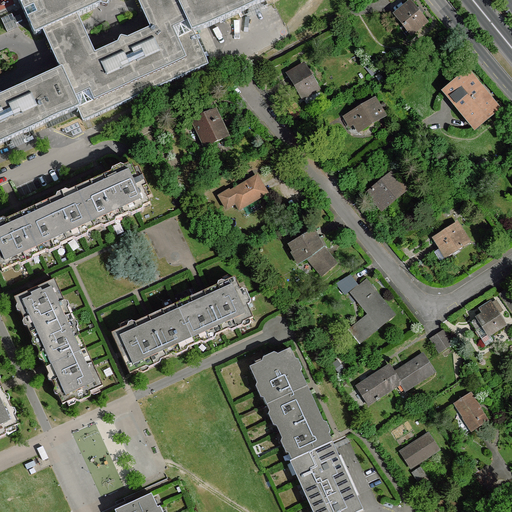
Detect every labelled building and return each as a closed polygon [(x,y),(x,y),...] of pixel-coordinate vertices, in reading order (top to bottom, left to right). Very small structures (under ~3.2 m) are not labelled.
[(60,73),(0,99),(0,147),(79,112),(85,125),(208,68),(195,36),(276,0),(134,0),(145,21),(150,34),(96,59),(89,44),(78,19),(43,36),(54,59),(60,73)] [(19,0),(17,1),(34,39),(43,36),(78,19),(120,0),(19,0)] [(411,3),(396,16),(405,28),(407,26),(414,34),(427,22),(411,3)] [(304,65),(289,74),(304,98),(319,89),(304,65)] [(461,110),(483,92),(468,73),(445,92),(461,110)] [(483,92),(461,110),(476,129),(499,110),(483,92)] [(375,100),(350,115),(355,124),(359,131),(385,117),(375,100)] [(216,111),(194,121),(207,147),(228,136),(216,111)] [(399,153),(386,163),(392,170),(405,161),(399,153)] [(103,177),(0,225),(0,268),(2,272),(150,203),(132,164),(103,177)] [(392,174),(372,190),(380,200),(378,203),(383,210),(406,191),(392,174)] [(230,190),(220,197),(227,209),(236,203),(240,210),(268,193),(258,176),(231,193),(230,190)] [(451,232),(436,241),(442,250),(444,248),(450,256),(463,248),(462,247),(470,242),(457,223),(449,229),(451,232)] [(314,231),(290,245),(301,263),(312,256),(326,272),(337,263),(324,249),(314,231)] [(359,290),(369,283),(366,279),(359,285),(350,275),(340,281),(350,292),(351,291),(358,300),(363,295),(359,290)] [(204,292),(222,333),(226,331),(229,332),(243,326),(244,323),(254,318),(248,306),(250,305),(252,302),(246,291),(243,290),(241,291),(235,278),(225,283),(222,281),(219,283),(217,286),(209,290),(204,292)] [(65,301),(55,280),(14,299),(17,305),(16,309),(18,312),(21,313),(24,320),(23,323),(24,327),(28,327),(31,333),(71,315),(68,309),(69,306),(68,302),(65,301)] [(359,290),(363,295),(358,300),(370,315),(351,331),(360,342),(394,315),(369,283),(359,290)] [(511,299),(506,290),(499,295),(511,313),(511,299)] [(176,305),(195,345),(201,342),(204,344),(216,339),(217,335),(222,333),(204,292),(200,294),(176,305)] [(485,314),(472,323),(477,331),(484,326),(490,336),(506,325),(491,303),(482,310),(485,314)] [(149,317),(167,357),(173,355),(177,356),(188,351),(189,348),(195,345),(176,305),(153,315),(149,317)] [(74,321),(71,315),(31,333),(33,339),(32,343),(34,346),(37,348),(41,357),(40,361),(42,364),(45,365),(46,368),(87,350),(77,329),(79,326),(77,322),(74,321)] [(128,327),(112,334),(130,374),(146,367),(149,369),(160,364),(162,360),(167,357),(149,317),(146,318),(135,323),(132,322),(129,324),(128,327)] [(445,331),(431,339),(440,353),(453,344),(445,331)] [(104,386),(87,350),(46,368),(51,378),(49,381),(51,385),(54,386),(57,392),(56,395),(58,399),(61,400),(63,405),(76,399),(77,401),(80,402),(91,397),(92,394),(91,392),(104,386)] [(271,404),(308,387),(301,373),(302,369),(299,361),(295,360),(291,350),(285,352),(285,354),(279,357),(278,355),(275,353),(264,358),(263,361),(264,364),(258,366),(256,365),(250,368),(258,384),(257,387),(261,398),(264,399),(268,397),(271,404)] [(423,355),(395,374),(401,383),(406,391),(434,372),(423,355)] [(390,366),(358,387),(369,404),(401,383),(395,374),(390,366)] [(284,431),(320,415),(308,387),(271,404),(274,410),(270,412),(269,415),(274,426),(277,427),(281,425),(284,431)] [(2,388),(0,389),(0,438),(6,435),(8,432),(7,430),(19,425),(15,416),(17,413),(15,409),(12,408),(9,402),(10,399),(9,395),(5,394),(2,388)] [(471,395),(456,404),(473,431),(487,421),(471,395)] [(268,397),(264,399),(270,412),(274,410),(271,404),(268,397)] [(320,415),(284,431),(287,437),(283,439),(282,442),(286,453),(290,454),(293,461),(333,443),(329,435),(331,431),(327,423),(324,422),(320,415)] [(284,431),(281,425),(277,427),(283,439),(287,437),(284,431)] [(429,434),(401,452),(406,460),(419,452),(424,460),(439,450),(429,434)] [(333,443),(293,461),(316,511),(355,511),(363,509),(333,443)] [(429,481),(421,468),(414,473),(421,485),(429,481)] [(496,481),(488,468),(476,475),(484,489),(496,481)] [(152,494),(115,510),(115,511),(162,511),(161,507),(158,508),(152,494)] [(447,507),(446,500),(430,502),(431,509),(447,507)]
